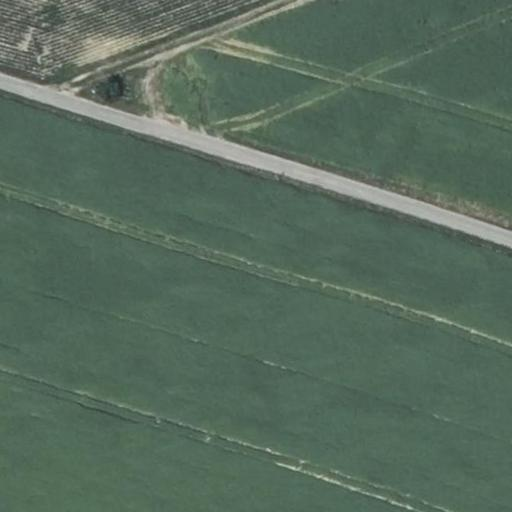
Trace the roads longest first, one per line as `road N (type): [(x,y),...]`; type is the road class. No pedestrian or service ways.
road 1 (unclassified): [(0,81),(511,241)]
road 2 (track): [(37,93),(286,0)]
